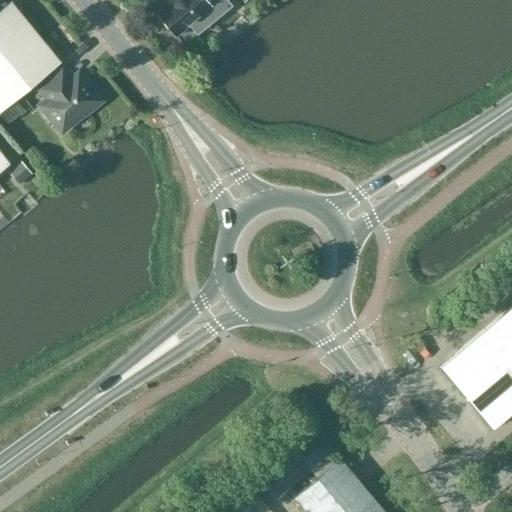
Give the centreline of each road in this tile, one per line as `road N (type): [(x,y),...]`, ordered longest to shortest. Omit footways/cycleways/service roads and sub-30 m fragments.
road 1 (tertiary): [(0,469),(233,299)]
road 2 (unclassified): [(250,208),(75,0)]
road 3 (tertiary): [(460,511),(321,313)]
road 4 (tertiary): [(338,227),(511,110)]
